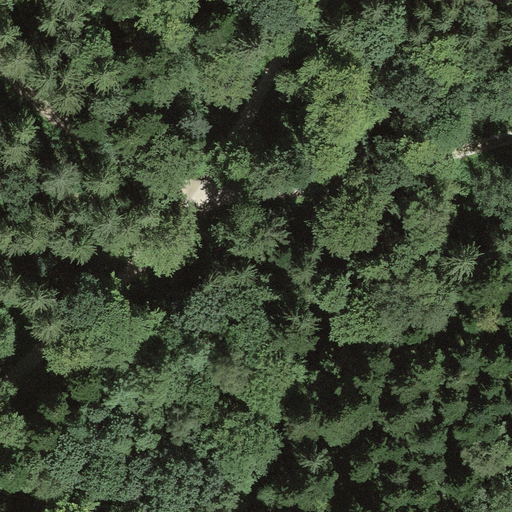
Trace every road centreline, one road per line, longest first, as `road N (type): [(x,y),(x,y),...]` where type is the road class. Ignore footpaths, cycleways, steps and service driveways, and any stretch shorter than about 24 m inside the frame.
road 1 (track): [(511,134),(285,192),(190,189)]
road 2 (track): [(190,189),(0,380)]
road 3 (track): [(0,38),(45,97),(113,156),(190,189)]
road 4 (track): [(310,0),(190,189)]
